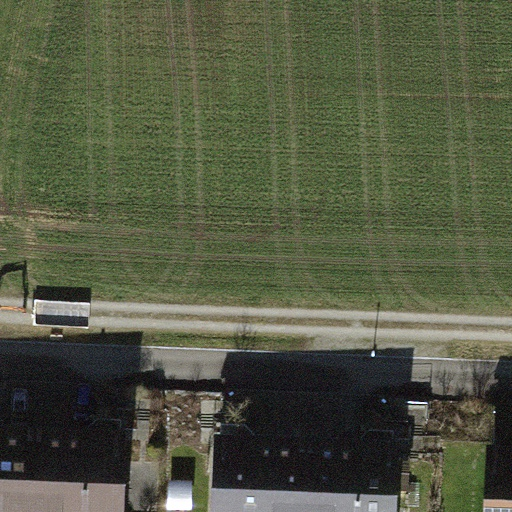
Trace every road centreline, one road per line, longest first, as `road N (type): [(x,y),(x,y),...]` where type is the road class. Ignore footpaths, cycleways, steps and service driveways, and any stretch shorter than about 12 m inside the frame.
road 1 (residential): [(0,376),(511,395)]
road 2 (track): [(0,320),(511,338)]
